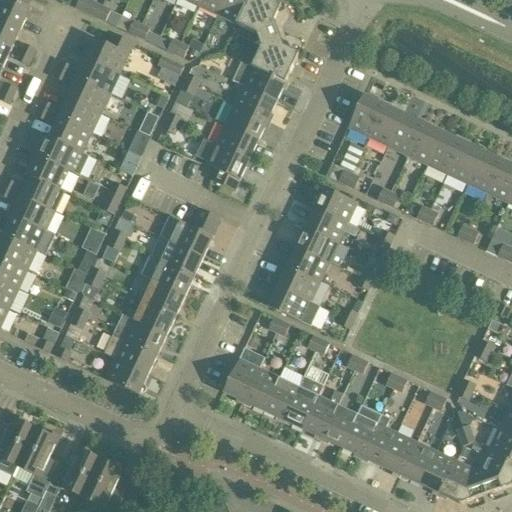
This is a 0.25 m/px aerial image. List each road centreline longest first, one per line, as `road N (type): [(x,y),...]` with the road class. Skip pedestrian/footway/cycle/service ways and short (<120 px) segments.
road 1 (residential): [(176,409),(363,0)]
road 2 (residential): [(389,511),(176,409)]
road 3 (residential): [(176,409),(163,428),(137,435),(0,373)]
road 4 (residential): [(0,161),(61,28)]
